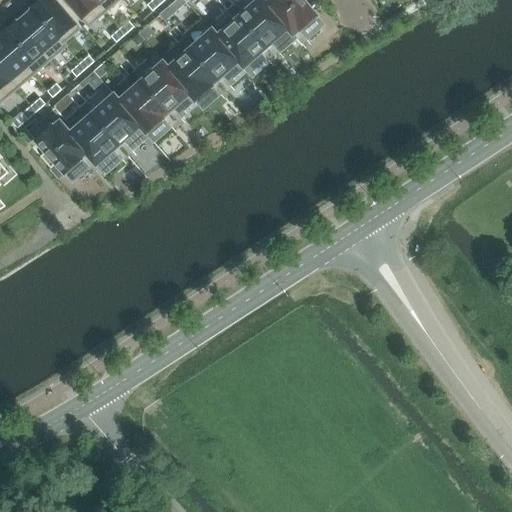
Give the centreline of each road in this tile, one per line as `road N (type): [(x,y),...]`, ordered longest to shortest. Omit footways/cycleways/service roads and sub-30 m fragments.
road 1 (tertiary): [(79,410),(358,229)]
road 2 (unclassified): [(511,447),(358,229)]
road 3 (tertiary): [(358,229),(511,129)]
road 4 (unclassified): [(169,511),(79,410)]
